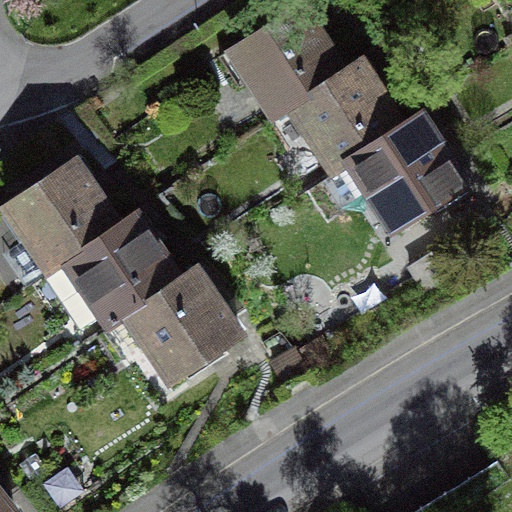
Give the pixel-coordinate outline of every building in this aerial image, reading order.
[(271,123),(286,113),(283,108),(349,65),(328,35),(305,0),(304,0),(224,53),(271,123)] [(333,182),(349,171),(345,166),(409,123),(386,89),(363,55),(349,65),(283,108),(286,113),(333,182)] [(448,149),(423,113),(409,123),(345,166),(349,171),(395,238),(473,184),(448,149)] [(0,210),(45,278),(60,267),(57,262),(122,220),(103,191),(79,154),(0,205),(0,210)] [(107,336),(122,326),(119,320),(183,278),(161,245),(137,209),(122,220),(57,262),(60,267),(107,336)] [(450,241),(409,267),(424,290),(465,264),(450,241)] [(224,307),(197,267),(183,278),(119,320),(122,326),(169,392),(246,339),(224,307)] [(11,511),(0,497),(0,511),(11,511)]
